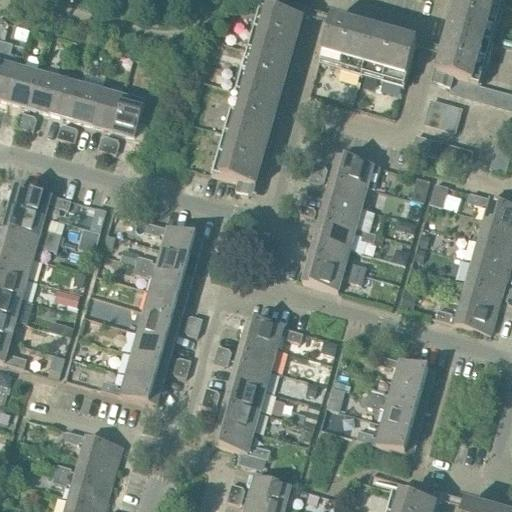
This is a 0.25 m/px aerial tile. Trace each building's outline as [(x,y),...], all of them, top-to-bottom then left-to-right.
[(440,79),(437,90),(441,91),(450,93),(453,82),(461,84),(469,87),(477,89),(479,89),(484,69),(487,70),(493,47),(491,46),(496,28),(498,28),(504,6),(502,5),(503,0),(474,0),(452,82),(440,79)] [(452,14),(465,17),(467,12),(465,8),(455,6),(452,14)] [(285,18),(266,13),(260,11),(254,31),(252,31),(252,32),(280,40),(287,18),(299,22),(302,12),(288,8),(285,18)] [(354,27),(350,41),(355,42),(359,41),(362,30),(354,27)] [(280,40),(252,32),(246,52),(275,60),(280,40)] [(403,92),(411,63),(327,39),(319,66),(340,72),(339,74),(362,80),(363,78),(383,84),(382,86),(403,92)] [(395,39),(391,53),(397,54),(402,52),(404,42),(395,39)] [(296,54),(298,45),(289,43),(284,45),(283,47),(286,51),(296,54)] [(0,59),(0,104),(10,107),(19,71),(5,67),(7,61),(9,62),(13,48),(4,46),(0,59)] [(441,56),(454,59),(456,54),(453,50),(443,47),(441,56)] [(243,73),(240,72),(240,73),(269,81),(275,60),(246,52),(246,53),(248,53),(243,73)] [(40,77),(19,71),(10,107),(30,113),(40,77)] [(269,81),(240,73),(234,94),(263,102),(269,81)] [(61,83),(40,77),(30,113),(51,119),(61,83)] [(457,99),(461,84),(453,82),(450,93),(449,96),(457,99)] [(82,88),(61,83),(51,119),(72,125),(82,88)] [(284,96),(287,87),(277,84),(273,86),(272,90),(275,93),(284,96)] [(465,101),(469,87),(461,84),(457,99),(465,101)] [(473,103),(477,89),(469,87),(465,101),(473,103)] [(102,94),(82,88),(72,125),(93,131),(102,94)] [(482,105),(485,91),(479,89),(477,89),(473,103),(482,105)] [(490,108),(494,93),(485,91),(482,105),(490,108)] [(498,110),(502,95),(494,93),(490,108),(498,110)] [(123,100),(102,94),(93,131),(113,136),(123,100)] [(281,107),(263,102),(234,94),(237,95),(231,114),(229,113),(229,115),(275,128),(281,107)] [(506,112),(510,98),(502,95),(498,110),(506,112)] [(123,100),(113,136),(135,143),(145,106),(123,100)] [(444,117),(446,108),(432,104),(430,113),(444,117)] [(458,121),(461,112),(446,108),(444,117),(458,121)] [(442,125),(444,117),(430,113),(427,121),(442,125)] [(255,132),(272,137),(275,128),(229,115),(223,135),(252,144),(255,132)] [(24,133),(28,118),(22,116),(19,119),(15,130),(24,133)] [(456,129),(458,121),(444,117),(442,125),(456,129)] [(28,118),(24,133),(33,135),(36,124),(34,119),(28,118)] [(439,133),(442,125),(427,121),(425,129),(439,133)] [(502,132),(511,135),(511,126),(505,124),(502,132)] [(439,133),(451,136),(454,137),(456,129),(442,125),(439,133)] [(65,144),(70,129),(64,128),(60,131),(57,142),(65,144)] [(70,129),(65,144),(74,147),(77,136),(75,131),(70,129)] [(511,143),(511,135),(502,132),(500,140),(511,143)] [(269,149),(252,144),(223,135),(223,136),(225,137),(220,156),(217,155),(217,156),(263,170),(269,149)] [(107,156),(111,142),(106,140),(101,143),(98,154),(107,156)] [(511,152),(511,143),(500,140),(498,148),(511,152)] [(420,158),(423,144),(415,141),(411,155),(420,158)] [(111,142),(107,156),(116,159),(119,147),(117,144),(111,142)] [(428,160),(431,146),(423,144),(420,158),(428,160)] [(436,162),(439,148),(431,146),(428,160),(436,162)] [(444,164),(448,150),(439,148),(436,162),(444,164)] [(510,161),(511,152),(498,148),(496,156),(510,161)] [(452,166),(456,153),(448,150),(444,164),(446,165),(452,166)] [(460,169),(464,155),(456,153),(452,166),(460,169)] [(464,155),(460,169),(468,171),(472,157),(464,155)] [(211,178),(238,186),(235,196),(255,202),(259,191),(239,185),(243,174),(261,179),(263,170),(217,156),(211,178)] [(508,169),(510,161),(496,156),(493,165),(508,169)] [(367,192),(373,171),(338,160),(331,182),(367,192)] [(505,176),(508,169),(493,165),(491,173),(505,177),(505,176)] [(312,176),(326,180),(328,175),(325,170),(314,167),(312,176)] [(326,180),(312,176),(309,185),(320,188),(325,186),(326,180)] [(361,213),(367,192),(331,182),(326,202),(361,213)] [(15,189),(9,211),(45,221),(48,207),(55,208),(55,210),(67,213),(69,205),(50,200),(51,199),(15,189)] [(511,208),(491,203),(490,203),(471,198),(468,207),(482,211),(483,209),(488,210),(488,213),(484,225),(511,233),(511,208)] [(356,233),(361,213),(326,202),(320,224),(355,234),(356,233)] [(300,218),(306,220),(314,222),(316,216),(314,212),(302,209),(300,218)] [(9,211),(3,231),(59,247),(61,238),(47,234),(47,237),(40,235),(41,232),(45,221),(9,211)] [(102,231),(106,215),(99,213),(95,230),(102,231)] [(320,224),(314,245),(350,255),(354,240),(360,241),(359,244),(373,248),(376,238),(356,233),(355,234),(320,224)] [(511,233),(484,225),(479,246),(511,254),(511,233)] [(148,228),(146,236),(160,240),(161,238),(166,240),(165,242),(162,254),(198,264),(204,243),(168,232),(168,233),(154,229),(148,228)] [(3,231),(0,241),(0,252),(34,262),(37,251),(37,248),(43,250),(42,252),(56,256),(59,247),(3,231)] [(314,245),(308,265),(364,280),(366,271),(352,267),(351,270),(346,268),(350,255),(314,245)] [(511,254),(479,246),(473,266),(508,276),(511,263),(511,254)] [(0,252),(0,275),(28,283),(34,262),(0,252)] [(139,260),(136,269),(192,285),(198,264),(162,254),(158,265),(157,268),(153,267),(153,265),(139,260)] [(302,286),(338,297),(342,282),(347,283),(347,285),(361,289),(364,280),(308,265),(302,286)] [(473,266),(467,287),(502,297),(508,276),(473,266)] [(136,269),(134,277),(148,281),(149,279),(154,281),(153,283),(150,295),(186,306),(192,285),(136,269)] [(0,275),(0,297),(22,304),(28,283),(0,275)] [(467,287),(461,308),(497,318),(502,297),(467,287)] [(150,295),(144,316),(180,327),(186,306),(150,295)] [(0,297),(0,320),(16,325),(22,304),(0,297)] [(455,330),(490,340),(497,318),(461,308),(457,322),(451,321),(452,318),(437,314),(435,323),(455,329),(455,330)] [(144,316),(138,337),(174,347),(180,327),(144,316)] [(0,320),(0,342),(10,345),(16,325),(0,320)] [(185,328),(200,332),(202,323),(191,320),(186,323),(185,328)] [(247,322),(241,343),(277,353),(281,339),(287,341),(286,343),(300,347),(302,338),(283,333),(283,332),(247,322)] [(200,332),(185,328),(183,333),(185,337),(197,341),(200,332)] [(138,337),(132,358),(168,368),(174,347),(138,337)] [(0,365),(4,367),(4,366),(23,372),(26,363),(12,359),(11,362),(6,360),(10,345),(0,342),(0,365)] [(271,375),(277,353),(241,343),(235,364),(271,375)] [(216,359),(230,362),(231,357),(229,353),(218,350),(216,359)] [(132,358),(126,378),(162,389),(168,368),(132,358)] [(230,362),(216,359),(213,368),(224,371),(228,368),(230,362)] [(436,375),(401,365),(400,366),(380,360),(377,369),(391,373),(392,370),(398,372),(394,387),(429,397),(436,375)] [(173,369),(188,374),(191,365),(179,361),(175,363),(173,369)] [(265,395),(271,375),(235,364),(229,385),(265,395)] [(188,374),(173,369),(172,375),(174,379),(185,383),(188,374)] [(103,385),(100,393),(120,399),(120,400),(142,406),(156,410),(162,389),(126,378),(122,390),(122,393),(117,392),(118,389),(103,385)] [(260,416),(265,395),(229,385),(224,406),(260,416)] [(309,386),(306,397),(314,400),(317,389),(309,386)] [(424,417),(429,397),(394,387),(390,401),(384,399),(385,397),(370,393),(368,401),(424,417)] [(204,400),(218,404),(220,398),(218,394),(207,391),(204,400)] [(218,404),(204,400),(202,409),(213,412),(216,410),(218,404)] [(418,438),(424,417),(368,401),(366,410),(380,414),(380,412),(386,414),(382,428),(418,438)] [(254,437),(260,416),(224,406),(218,427),(254,437)] [(218,427),(212,448),(248,458),(268,463),(270,454),(256,450),(255,452),(250,450),(254,437),(218,427)] [(376,450),(412,460),(418,438),(382,428),(378,443),(372,441),(373,439),(359,435),(356,443),(376,449),(376,450)] [(122,451),(86,441),(85,442),(66,436),(63,445),(78,449),(79,447),(84,448),(80,462),(116,473),(122,451)] [(110,493),(116,473),(80,462),(76,474),(76,477),(71,476),(72,473),(57,469),(54,477),(110,493)] [(94,511),(104,511),(110,493),(54,477),(52,487),(67,491),(67,488),(72,489),(68,504),(94,511)] [(417,511),(420,504),(432,507),(435,496),(417,492),(371,478),(368,489),(393,496),(388,511),(417,511)] [(284,511),(290,491),(254,481),(248,502),(284,511)] [(229,496),(243,501),(245,495),(243,491),(232,488),(229,496)] [(243,501),(229,496),(227,505),(238,508),(242,506),(243,501)] [(284,511),(248,502),(245,511),(284,511)]
